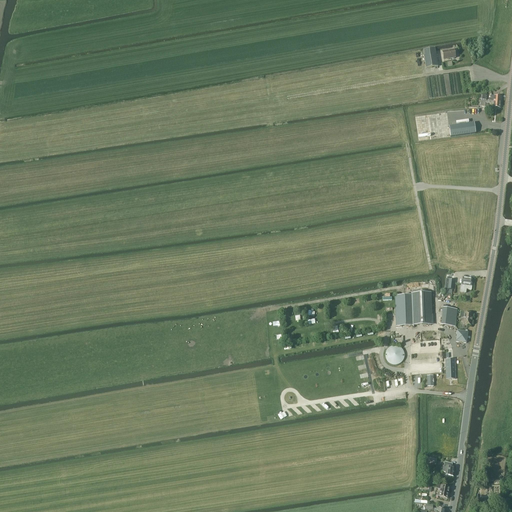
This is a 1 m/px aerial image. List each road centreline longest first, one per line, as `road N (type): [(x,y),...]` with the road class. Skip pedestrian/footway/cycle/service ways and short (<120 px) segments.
road 1 (tertiary): [(511,82),(451,511)]
road 2 (track): [(438,328),(415,186)]
